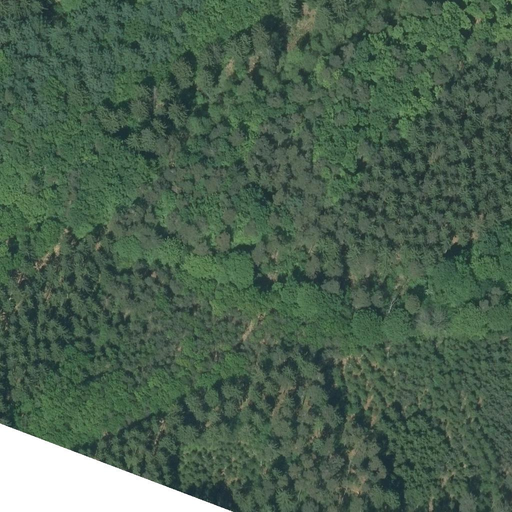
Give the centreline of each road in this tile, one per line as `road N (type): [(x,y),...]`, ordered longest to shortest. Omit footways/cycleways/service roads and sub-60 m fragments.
road 1 (track): [(489,511),(490,474),(429,334)]
road 2 (unknown): [(0,146),(40,73),(100,0)]
road 3 (track): [(429,334),(445,274),(511,228)]
